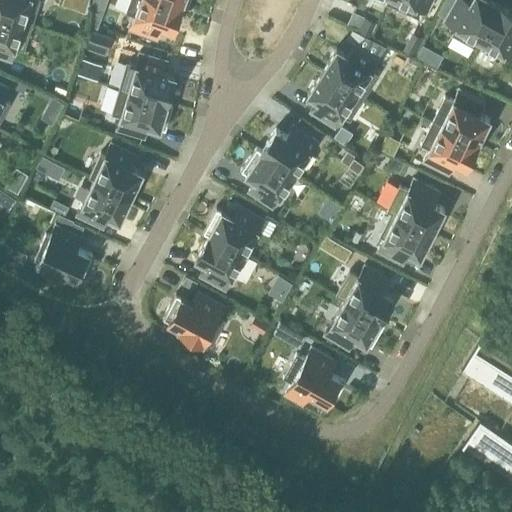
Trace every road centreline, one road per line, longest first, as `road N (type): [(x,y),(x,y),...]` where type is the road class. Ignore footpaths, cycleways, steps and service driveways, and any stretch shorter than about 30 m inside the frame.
road 1 (residential): [(237,79),(125,303),(138,325),(202,375),(318,431),(344,433),(391,393),(511,163)]
road 2 (track): [(0,370),(251,511)]
